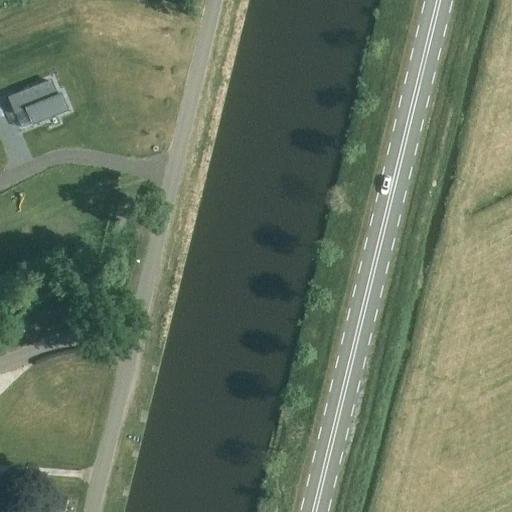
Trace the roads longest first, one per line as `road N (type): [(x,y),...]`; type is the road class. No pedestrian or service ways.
road 1 (primary): [(313,511),(437,0)]
road 2 (unclassified): [(92,511),(214,0)]
road 3 (unknown): [(130,353),(75,342),(0,364)]
